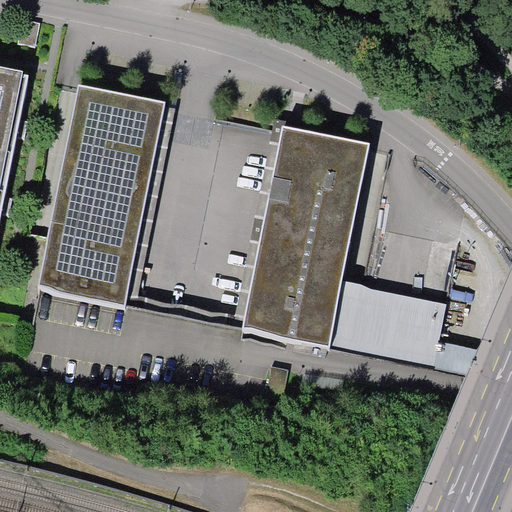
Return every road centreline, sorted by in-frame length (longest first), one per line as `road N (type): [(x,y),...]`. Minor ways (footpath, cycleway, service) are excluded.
road 1 (residential): [(511,224),(468,173),(390,115),(272,58),(200,31),(26,0)]
road 2 (secondary): [(511,379),(457,511)]
